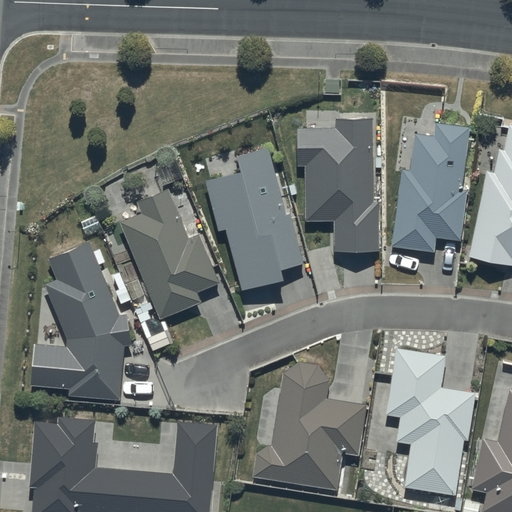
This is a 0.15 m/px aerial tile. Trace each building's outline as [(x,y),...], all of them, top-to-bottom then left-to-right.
[(371,117),(335,117),(335,126),(296,127),(296,164),(304,164),(304,220),(333,219),(334,251),(379,250),(378,201),(372,201),(371,117)] [(468,125),(436,122),(433,134),(414,132),(410,170),(399,169),(390,245),(434,250),(435,236),(461,239),(467,188),(461,187),(468,125)] [(511,124),(509,124),(504,150),(497,148),(493,172),(486,171),(468,255),(511,265),(511,262),(511,124)] [(268,147),(236,155),(240,171),(205,179),(217,229),(226,227),(241,287),(284,277),(282,267),(301,263),(289,212),(283,213),(268,147)] [(167,187),(137,199),(142,213),(121,221),(159,317),(201,300),(197,289),(218,281),(199,232),(186,237),(167,187)] [(90,240),(46,257),(56,278),(45,283),(68,335),(67,345),(33,342),(30,384),(69,387),(68,396),(120,400),(124,345),(131,343),(127,314),(119,313),(90,240)] [(160,318),(144,324),(154,349),(170,342),(160,318)] [(444,354),(396,347),(384,414),(400,417),(396,442),(410,444),(404,486),(455,493),(463,440),(468,441),(475,391),(440,385),(444,354)] [(298,360),(283,372),(271,443),(255,454),(252,476),(336,489),(342,452),(356,455),(364,402),(327,396),(329,378),(317,363),(298,360)] [(511,511),(511,389),(507,388),(496,440),(481,437),(470,489),(486,493),(482,510),(492,511),(511,511)] [(208,511),(217,423),(176,419),(171,472),(96,466),(98,441),(93,441),(94,419),(59,416),(58,422),(34,420),(28,486),(33,486),(30,511),(80,511),(86,511),(208,511)]
